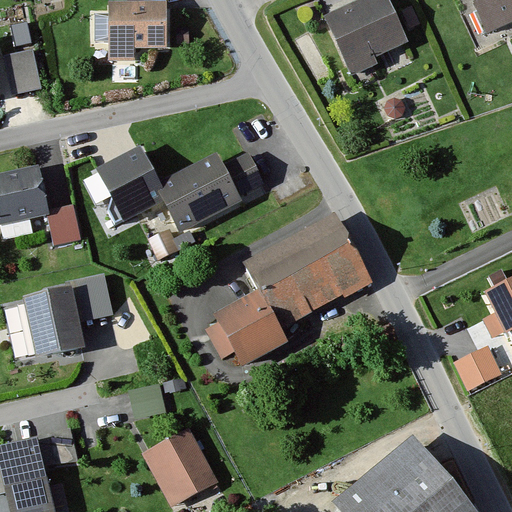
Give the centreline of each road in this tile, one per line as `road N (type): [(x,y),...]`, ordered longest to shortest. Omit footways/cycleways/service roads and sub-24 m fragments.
road 1 (unclassified): [(272,80),(407,295),(503,511)]
road 2 (residential): [(272,80),(0,140)]
